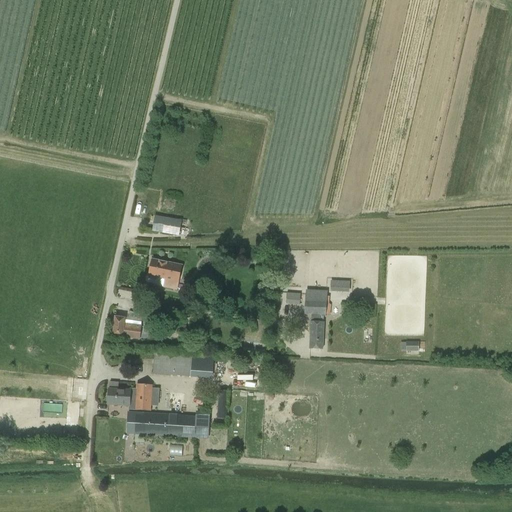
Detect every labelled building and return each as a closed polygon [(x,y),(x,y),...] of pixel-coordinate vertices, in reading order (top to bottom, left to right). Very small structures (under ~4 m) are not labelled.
[(154,216),(152,231),(179,235),(181,227),(182,220),(154,216)] [(181,265),(152,259),(149,275),(164,279),(163,287),(176,290),(181,265)] [(332,281),(332,290),(344,290),(344,282),(332,281)] [(324,322),(319,322),(320,315),(325,315),(327,292),(306,291),(304,314),(311,315),(311,322),(310,322),(309,349),(322,349),(324,322)] [(287,292),(286,304),(300,305),(300,293),(287,292)] [(115,316),(114,323),(113,335),(139,339),(141,324),(124,322),(125,318),(115,316)] [(165,323),(165,337),(178,337),(178,335),(185,335),(185,327),(175,327),(175,324),(165,323)] [(406,350),(406,351),(406,352),(418,352),(418,342),(406,342),(406,343),(406,350)] [(209,369),(209,357),(193,356),(154,353),(152,374),(191,377),(191,376),(207,377),(208,369),(209,369)] [(85,398),(87,379),(75,378),(74,397),(85,398)] [(130,390),(118,389),(118,383),(109,382),(109,389),(108,389),(107,404),(129,406),(130,390)] [(137,385),(136,410),(149,411),(151,386),(137,385)] [(218,416),(218,418),(227,419),(229,391),(220,390),(219,393),(218,416)] [(149,414),(149,416),(136,415),(135,433),(140,434),(195,437),(196,417),(149,414)] [(171,447),(170,454),(182,455),(183,447),(171,447)]
